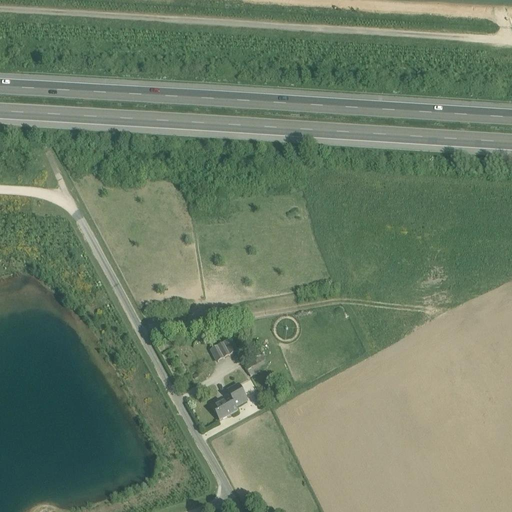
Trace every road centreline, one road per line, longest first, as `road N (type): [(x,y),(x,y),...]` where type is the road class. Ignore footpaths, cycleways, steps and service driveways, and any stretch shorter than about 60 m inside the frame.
road 1 (track): [(511,41),(0,8)]
road 2 (motorway): [(0,112),(511,144)]
road 3 (motorway): [(511,117),(0,87)]
road 4 (track): [(0,190),(60,199),(83,223),(232,497)]
